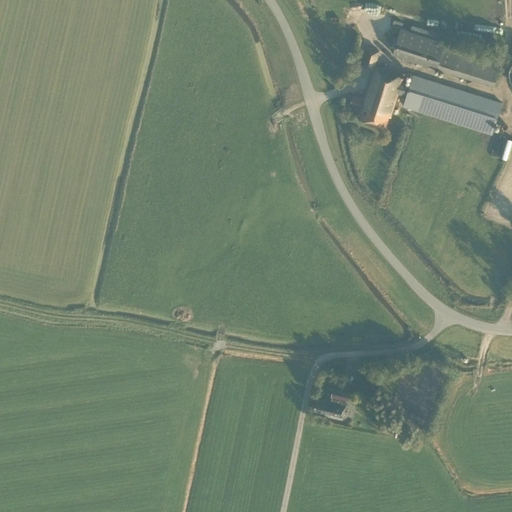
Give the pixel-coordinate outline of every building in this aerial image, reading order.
[(401,28),(403,22),(394,19),(392,26),(401,29),(401,28)] [(502,59),(445,42),(401,28),(401,29),(393,53),(437,67),(494,86),(502,59)] [(353,101),(362,104),(359,113),(361,114),(360,118),(386,127),(389,116),(391,116),(399,93),(407,96),(404,105),(493,133),(502,102),(414,74),(411,84),(402,81),(405,72),(384,65),(384,67),(375,64),(380,50),(368,47),(362,65),(374,69),(364,98),(355,96),(353,101)] [(511,158),(511,136),(509,135),(502,155),(511,158)] [(316,399),(314,411),(325,413),(325,415),(343,419),(346,404),(344,403),(345,399),(351,401),(354,389),(334,384),(331,396),(333,397),(332,401),(325,399),(324,401),(316,399)] [(401,436),(404,422),(395,420),(392,435),(401,436)]
